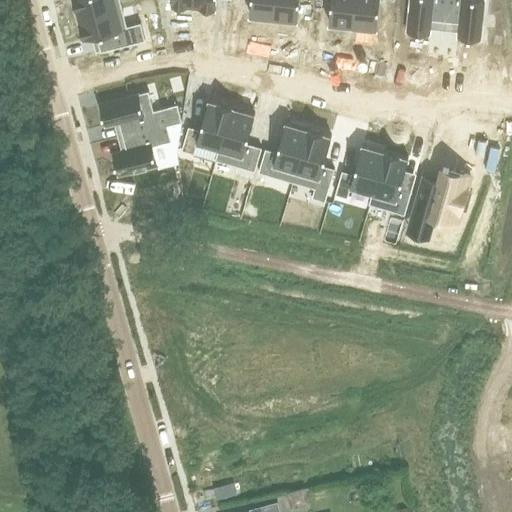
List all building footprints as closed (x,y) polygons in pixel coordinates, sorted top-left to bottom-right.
[(72,0),(77,16),(117,6),(115,0),(72,0)] [(193,0),(193,7),(199,8),(215,10),(216,0),(193,0)] [(251,0),(250,13),(274,16),(275,0),(251,0)] [(275,0),(274,16),(298,18),(299,0),(275,0)] [(331,0),(331,9),(329,22),(353,24),(355,0),(331,0)] [(355,0),(353,24),(377,27),(378,16),(380,0),(355,0)] [(409,0),(407,30),(430,33),(431,27),(432,18),(445,20),(447,0),(409,0)] [(447,0),(445,20),(459,21),(458,30),(457,36),(481,38),(484,0),(447,0)] [(121,24),(117,6),(77,16),(82,37),(97,33),(100,47),(144,36),(140,19),(121,24)] [(148,89),(100,102),(106,124),(119,121),(123,134),(182,118),(177,103),(153,109),(148,89)] [(189,125),(182,148),(194,151),(193,153),(215,159),(216,157),(217,158),(232,104),(217,100),(209,98),(200,128),(189,125)] [(232,104),(217,158),(255,169),(262,146),(246,141),(255,111),(233,105),(233,104),(232,104)] [(126,147),(112,151),(119,174),(158,163),(158,162),(153,144),(171,139),(179,136),(182,120),(182,118),(123,134),(126,147)] [(266,146),(259,170),(293,180),(309,127),(308,126),(309,123),(290,118),(289,121),(286,120),(277,150),(266,146)] [(309,127),(293,180),(315,186),(312,195),(325,199),(335,167),(323,163),(332,134),(323,131),(324,131),(309,127)] [(342,169),(336,192),(347,196),(351,184),(373,191),(369,202),(370,202),(386,149),(384,149),(362,143),(354,172),(342,169)] [(386,149),(370,202),(404,212),(413,182),(402,178),(405,167),(408,156),(400,154),(400,153),(386,149)] [(424,175),(411,219),(412,219),(431,225),(434,214),(457,220),(460,207),(466,209),(472,190),(466,188),(470,174),(443,166),(439,179),(424,175)] [(201,311),(159,323),(163,339),(166,338),(171,356),(176,355),(180,368),(214,358),(206,331),(201,311)] [(264,343),(259,344),(259,345),(274,341),(275,341),(272,333),(275,332),(275,331),(262,335),(264,343)] [(259,345),(238,351),(237,351),(241,367),(251,364),(252,366),(282,358),(277,340),(275,341),(274,341),(259,345)] [(227,369),(184,381),(193,412),(212,406),(215,416),(239,409),(227,369)] [(249,423),(218,432),(226,464),(228,464),(240,460),(240,462),(257,457),(256,456),(258,455),(277,450),(271,429),(302,420),(295,394),(244,408),(249,423)] [(389,403),(375,406),(376,416),(391,412),(389,403)] [(395,455),(387,428),(374,432),(376,438),(372,439),(378,460),(395,455)] [(279,511),(277,501),(251,508),(252,511),(279,511)]
